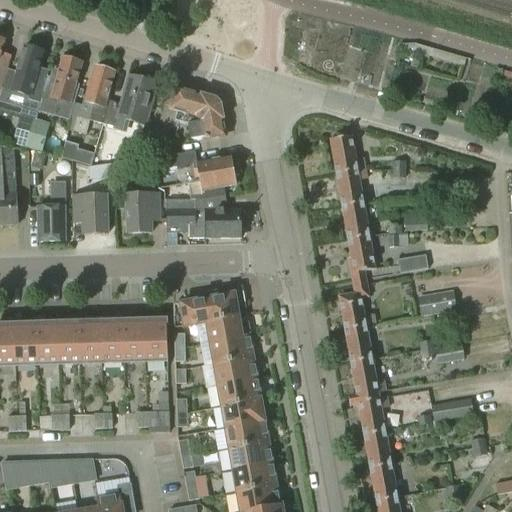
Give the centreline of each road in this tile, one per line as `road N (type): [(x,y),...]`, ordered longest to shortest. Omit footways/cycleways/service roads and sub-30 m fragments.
road 1 (residential): [(0,269),(287,260)]
road 2 (residential): [(0,1),(258,78)]
road 3 (residential): [(511,155),(258,78)]
road 4 (residential): [(287,260),(335,511)]
road 5 (residential): [(148,511),(138,447),(0,452)]
road 6 (residential): [(258,78),(287,260)]
